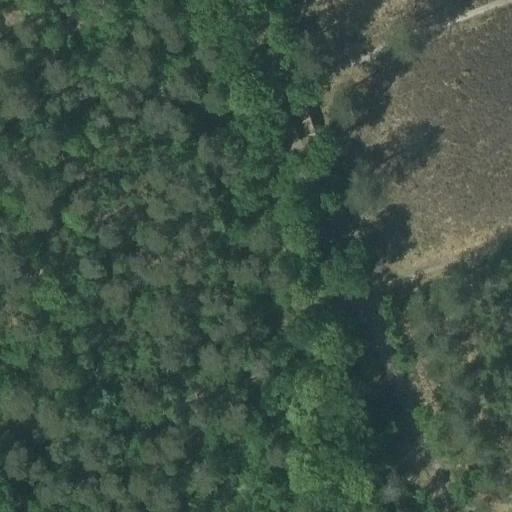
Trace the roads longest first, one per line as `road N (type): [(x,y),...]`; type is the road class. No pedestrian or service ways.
road 1 (track): [(245,0),(326,202),(367,255),(367,319),(443,511)]
road 2 (unknown): [(511,12),(165,139),(148,117),(120,103),(0,114)]
road 3 (unknown): [(270,511),(255,441),(252,364),(226,317),(165,139)]
road 4 (track): [(326,202),(336,265),(367,319),(511,269)]
road 5 (track): [(336,265),(337,511)]
